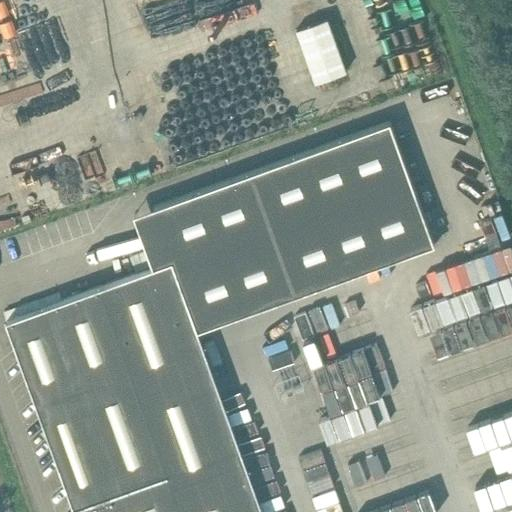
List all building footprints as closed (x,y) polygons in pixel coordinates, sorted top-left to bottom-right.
[(315,82),(346,71),(327,19),(297,30),(315,82)] [(390,121),(153,206),(172,259),(195,322),(210,316),(206,304),(288,275),(295,295),(435,244),(390,121)] [(511,246),(509,236),(490,243),(498,267),(511,262),(511,246)] [(25,313),(6,319),(75,511),(183,511),(124,348),(187,325),(195,322),(172,259),(165,262),(25,313)] [(511,269),(509,270),(508,265),(481,274),(493,312),(511,305),(511,269)] [(477,276),(467,280),(479,316),(490,312),(477,276)] [(437,289),(451,325),(476,315),(462,279),(449,284),(437,289)] [(511,311),(425,335),(432,361),(459,354),(466,379),(511,366),(511,311)] [(228,323),(211,326),(213,336),(229,333),(228,323)] [(183,511),(255,511),(187,325),(124,348),(183,511)] [(273,330),(276,347),(298,344),(295,326),(273,330)] [(407,370),(431,365),(426,340),(401,345),(407,370)] [(308,403),(303,391),(282,399),(287,411),(308,403)] [(255,451),(258,463),(276,458),(273,446),(255,451)]
